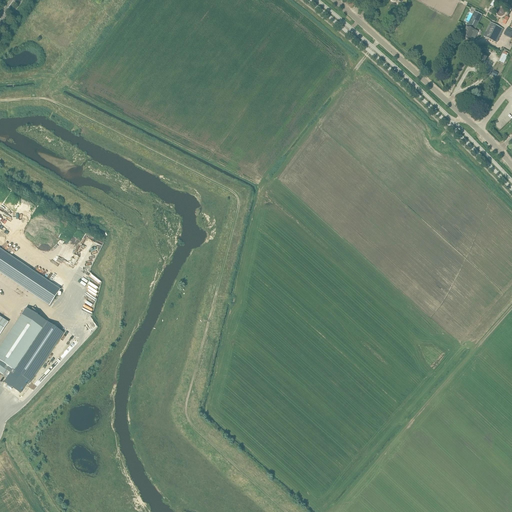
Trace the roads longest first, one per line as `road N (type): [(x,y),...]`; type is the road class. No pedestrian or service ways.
road 1 (track): [(286,511),(185,410),(236,193),(50,98),(0,100)]
road 2 (secondary): [(307,0),(511,188)]
road 3 (secondary): [(511,180),(316,0)]
road 4 (unclassified): [(511,165),(334,0)]
